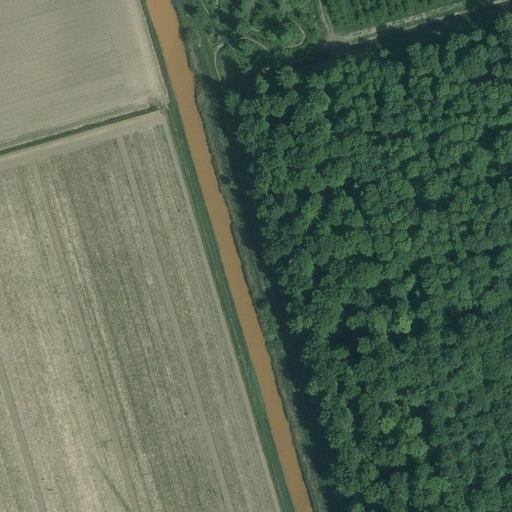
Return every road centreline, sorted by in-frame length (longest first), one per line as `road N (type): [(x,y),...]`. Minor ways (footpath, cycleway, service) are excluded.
road 1 (track): [(377,335),(285,335),(216,74)]
road 2 (track): [(285,335),(335,511)]
